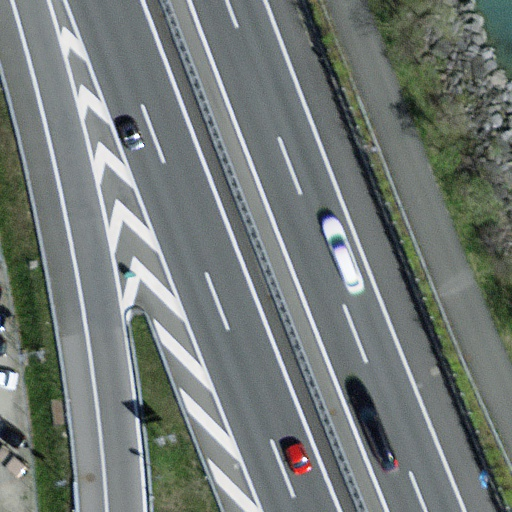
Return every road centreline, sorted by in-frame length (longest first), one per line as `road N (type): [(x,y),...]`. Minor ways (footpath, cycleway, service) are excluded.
road 1 (motorway): [(428,511),(228,0)]
road 2 (motorway): [(102,0),(299,511)]
road 3 (motorway): [(34,0),(91,265),(121,511)]
